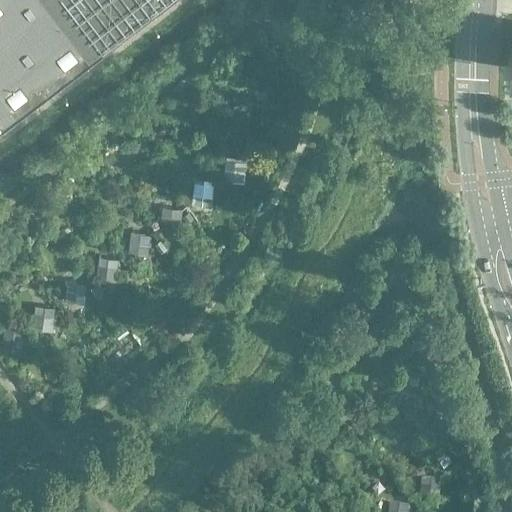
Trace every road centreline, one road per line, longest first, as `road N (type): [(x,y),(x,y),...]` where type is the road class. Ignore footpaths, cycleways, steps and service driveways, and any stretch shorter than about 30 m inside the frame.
road 1 (unclassified): [(471,77),(462,143),(477,229)]
road 2 (unclassified): [(499,209),(471,77)]
